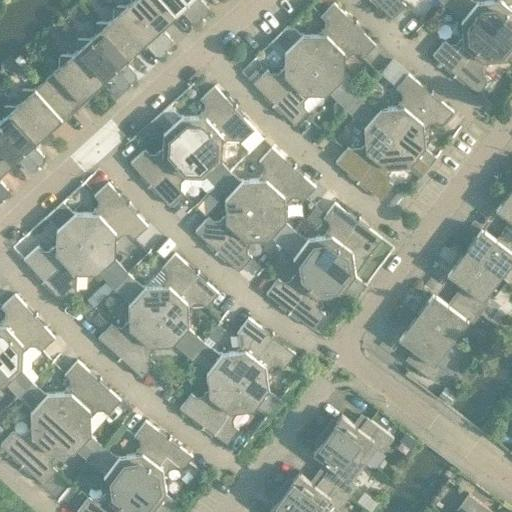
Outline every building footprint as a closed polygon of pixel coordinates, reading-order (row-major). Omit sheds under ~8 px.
[(164,25),(171,19),(153,0),(130,0),(131,1),(126,5),(166,50),(171,46),(172,39),(165,32),(164,32),(164,25)] [(198,22),(203,17),(186,0),(153,0),(171,19),(178,12),(185,13),(185,14),(191,22),(198,22)] [(186,0),(203,17),(208,13),(208,7),(201,0),(186,0)] [(439,0),(442,3),(444,0),(373,0),(391,18),(405,4),(400,0),(439,0)] [(491,29),(455,0),(444,0),(442,3),(460,17),(462,36),(456,43),(449,44),(444,40),(432,55),(455,73),(491,29)] [(471,0),(455,0),(491,29),(511,3),(511,0),(486,0),(473,1),(471,0)] [(289,23),(282,31),(314,63),(354,23),(333,2),(320,15),(324,20),(324,26),(317,33),(299,33),(289,23)] [(511,3),(491,29),(511,46),(511,3)] [(161,55),(166,50),(126,5),(126,6),(113,5),(113,17),(108,22),(135,51),(142,45),(149,45),(148,47),(155,54),(161,55)] [(128,58),(135,51),(108,22),(107,22),(95,21),(95,34),(90,38),(130,83),(135,79),(136,72),(129,65),(127,65),(128,58)] [(314,63),(352,101),(359,94),(344,78),(344,59),(350,53),(357,53),(361,57),(375,43),(354,23),(314,63)] [(511,46),(491,29),(455,73),(477,92),(490,77),(485,73),(484,67),(490,59),(509,58),(511,60),(511,46)] [(253,82),(273,103),(314,63),(282,31),(274,38),(284,48),(284,66),(277,73),(270,73),(266,69),(253,82)] [(125,87),(130,83),(90,38),(89,38),(77,38),(77,50),(72,55),(98,84),(105,78),(112,78),(112,80),(119,87),(125,87)] [(80,101),(98,84),(72,55),(71,55),(59,54),(58,67),(44,80),(71,111),(81,102),(80,101)] [(380,72),(388,79),(400,64),(392,58),(380,72)] [(352,101),(314,63),(273,103),(294,124),(308,110),(304,106),(304,99),(310,93),(329,93),(345,109),(352,101)] [(359,94),(352,101),(394,136),(430,92),(408,73),(395,88),(400,92),(401,99),(395,106),(376,108),(359,94)] [(21,101),(16,105),(43,135),(61,118),(62,119),(71,111),(44,80),(34,89),(21,88),(21,101)] [(169,104),(161,112),(192,145),(234,107),(214,85),(200,98),(204,102),(204,109),(197,116),(178,115),(169,104)] [(453,111),(430,92),(394,136),(429,165),(436,157),(425,148),(423,130),(429,123),(436,122),(441,126),(453,111)] [(358,180),(394,136),(352,101),(345,109),(363,124),(365,142),(359,149),(352,150),(347,146),(335,161),(358,180)] [(36,141),(43,135),(16,105),(3,105),(3,117),(0,119),(0,124),(38,166),(43,162),(44,156),(37,148),(35,148),(36,141)] [(254,129),(234,107),(192,145),(222,178),(229,171),(221,161),(222,143),(229,137),(236,137),(240,141),(254,129)] [(150,183),(192,145),(161,112),(154,119),(163,129),(162,147),(155,153),(148,153),(144,149),(130,162),(150,183)] [(33,171),(38,166),(0,124),(0,160),(7,168),(13,161),(21,162),(20,163),(27,170),(33,171)] [(429,165),(394,136),(358,180),(380,199),(393,184),(388,180),(387,173),(393,166),(412,164),(422,173),(429,165)] [(222,178),(192,145),(150,183),(169,205),(184,192),(180,188),(180,181),(187,175),(205,176),(214,186),(222,178)] [(229,171),(222,178),(255,208),(293,166),(271,146),(258,160),(263,164),(263,171),(257,178),(238,179),(229,171)] [(288,238),(294,230),(285,222),(284,203),(291,196),(298,196),(302,200),(315,186),(293,166),(255,208),(288,238)] [(216,250),(255,208),(222,178),(214,186),(224,195),(225,213),(219,220),(212,220),(208,216),(195,230),(216,250)] [(62,201),(55,208),(85,242),(127,203),(108,182),(93,195),(97,199),(97,206),(90,212),(72,211),(62,201)] [(511,186),(500,202),(503,204),(498,211),(509,219),(502,229),(511,235),(511,186)] [(294,230),(288,238),(323,265),(358,219),(334,202),(322,217),(327,221),(328,227),(322,235),(304,238),(294,230)] [(120,280),(127,272),(114,258),(115,240),(122,233),(129,234),(133,238),(147,225),(127,203),(85,242),(120,280)] [(23,258),(43,280),(85,242),(55,208),(47,215),(56,225),(55,244),(48,250),(41,250),(37,245),(23,258)] [(288,238),(255,208),(216,250),(238,270),(251,256),(247,252),(246,245),(253,238),(271,237),(281,246),(288,238)] [(323,265),(360,292),(366,284),(355,275),(354,272),(381,237),(358,219),(323,265)] [(476,234),(464,250),(498,276),(511,258),(511,235),(502,229),(495,238),(484,229),(479,236),(476,234)] [(289,311),(323,265),(288,238),(281,246),(292,254),(294,273),(289,280),(282,281),(277,277),(266,293),(289,311)] [(120,280),(85,242),(43,280),(63,302),(77,289),(73,285),(73,278),(80,271),(99,272),(112,287),(120,280)] [(498,276),(464,250),(452,267),(454,269),(449,275),(461,284),(454,293),(480,313),(488,302),(482,298),(498,276)] [(142,285),(127,272),(120,280),(158,314),(196,272),(174,252),(161,267),(166,271),(166,278),(160,285),(142,285)] [(360,292),(323,265),(289,311),(313,328),(324,313),(319,309),(318,302),(324,295),(342,292),(353,301),(360,292)] [(158,314),(196,349),(202,341),(188,328),(187,310),(194,303),(201,302),(205,306),(218,292),(196,272),(158,314)] [(158,314),(120,280),(112,287),(127,301),(128,319),(122,326),(115,326),(111,322),(98,337),(119,357),(158,314)] [(0,346),(34,315),(15,293),(0,306),(4,311),(4,317),(0,321),(0,346)] [(428,298),(415,315),(450,341),(466,319),(472,323),(480,313),(454,293),(447,303),(435,294),(430,300),(428,298)] [(174,343),(189,357),(196,349),(158,314),(119,357),(141,376),(154,362),(150,358),(149,351),(156,344),(174,343)] [(0,346),(0,361),(25,389),(32,382),(21,370),(22,351),(29,345),(36,345),(40,350),(54,337),(34,315),(0,346)] [(412,348),(405,359),(434,381),(442,369),(433,363),(450,341),(415,315),(403,331),(406,333),(401,340),(412,348)] [(202,341),(196,349),(237,380),(271,334),(248,317),(236,332),(241,336),(242,342),(236,350),(218,353),(202,341)] [(215,342),(226,327),(218,322),(208,336),(215,342)] [(271,334),(237,380),(273,407),(279,399),(268,390),(266,372),(271,365),(278,364),(283,367),(295,352),(271,334)] [(179,408),(203,426),(237,380),(196,349),(189,357),(205,369),(208,387),(202,395),(195,396),(191,392),(179,408)] [(32,382),(25,389),(60,421),(99,379),(77,360),(64,374),(68,378),(69,385),(62,392),(44,393),(32,382)] [(0,383),(6,384),(17,396),(25,389),(0,361),(0,383)] [(60,421),(96,454),(102,446),(91,435),(90,417),(96,410),(103,409),(107,413),(120,399),(99,379),(60,421)] [(273,407),(237,380),(203,426),(226,443),(238,428),(233,424),(232,417),(238,410),(256,407),(267,416),(273,407)] [(0,443),(22,464),(60,421),(25,389),(17,396),(30,408),(31,426),(24,433),(17,434),(13,430),(0,443)] [(331,419),(323,430),(365,462),(376,447),(382,451),(393,437),(366,417),(358,427),(341,414),(335,422),(331,419)] [(96,454),(134,483),(168,437),(145,420),(133,435),(138,439),(139,445),(133,453),(115,456),(102,446),(96,454)] [(96,454),(60,421),(22,464),(43,484),(56,469),(52,465),(52,458),(58,451),(76,451),(89,462),(96,454)] [(351,480),(365,462),(323,430),(315,441),(319,444),(312,452),(330,465),(322,475),(349,495),(357,484),(351,480)] [(192,455),(168,437),(134,483),(170,510),(177,502),(166,493),(163,475),(169,468),(176,467),(180,470),(192,455)] [(77,511),(112,511),(134,483),(96,454),(89,462),(103,473),(105,491),(99,498),(93,499),(88,495),(76,511),(77,511)] [(339,509),(349,495),(322,475),(315,485),(298,472),(292,480),(288,477),(280,488),(311,511),(326,511),(332,504),(339,509)] [(134,483),(112,511),(141,511),(153,510),(155,511),(169,511),(170,510),(134,483)] [(272,511),(311,511),(280,488),(271,499),(275,502),(269,510),(272,511)] [(493,511),(468,493),(456,508),(460,511),(493,511)]
